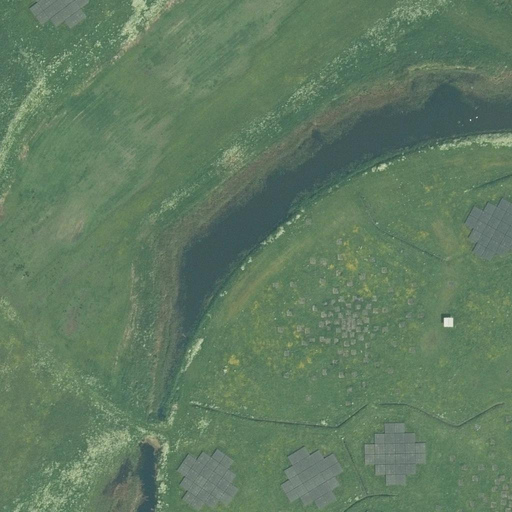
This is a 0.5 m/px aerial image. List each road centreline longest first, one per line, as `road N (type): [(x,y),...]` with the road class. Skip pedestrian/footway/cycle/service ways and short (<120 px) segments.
road 1 (track): [(511,148),(442,153),(378,171),(309,212),(230,294),(180,398),(166,511)]
road 2 (track): [(420,511),(397,489),(367,482),(353,437),(373,399),(423,397),(448,379),(467,274),(442,153)]
road 3 (track): [(291,511),(263,476),(251,437),(137,420),(74,376),(0,307)]
road 4 (track): [(0,158),(40,89),(149,0)]
road 5 (track): [(358,230),(411,267),(435,324),(511,338)]
